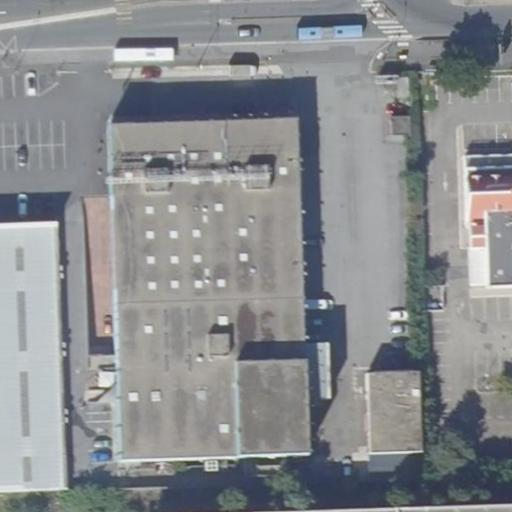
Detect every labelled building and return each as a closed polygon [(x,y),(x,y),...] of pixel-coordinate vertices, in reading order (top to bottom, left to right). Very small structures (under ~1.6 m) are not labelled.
[(401,133),(416,132),(415,117),(401,117),(401,133)] [(111,462),(298,459),(297,364),(291,120),(103,126),(111,462)] [(488,245),(490,284),(490,286),(511,286),(511,155),(469,156),(470,219),(487,218),(488,245)] [(0,227),(0,490),(68,488),(56,225),(0,227)] [(475,284),(490,284),(488,245),(473,245),(475,284)] [(370,449),(423,448),(421,370),(368,372),(370,449)]
